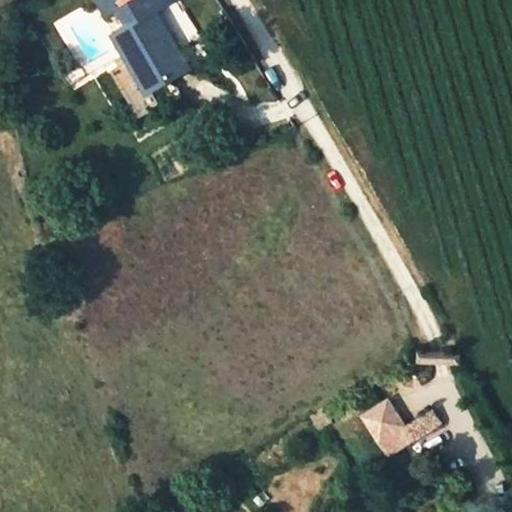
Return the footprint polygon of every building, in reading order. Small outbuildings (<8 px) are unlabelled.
[(169,6),(165,0),(138,0),(124,8),(133,26),(118,34),(151,92),(177,77),(191,69),(179,48),(174,51),(169,43),(174,40),(158,13),(169,6)] [(392,456),(441,425),(444,423),(435,408),(407,426),(391,400),(367,415),(392,456)] [(324,405),(313,412),(321,427),(333,420),(324,405)] [(222,469),(212,476),(226,494),(235,487),(222,469)] [(207,511),(193,491),(178,501),(184,511),(207,511)]
